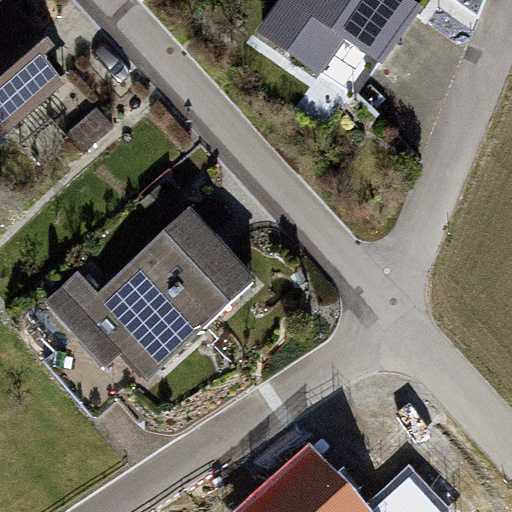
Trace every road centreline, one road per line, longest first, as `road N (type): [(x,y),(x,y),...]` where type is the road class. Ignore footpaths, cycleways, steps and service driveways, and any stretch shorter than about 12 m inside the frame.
road 1 (residential): [(108,0),(393,306)]
road 2 (residential): [(114,511),(323,376),(393,306)]
road 3 (residential): [(393,306),(511,8)]
road 4 (residential): [(393,306),(511,442)]
